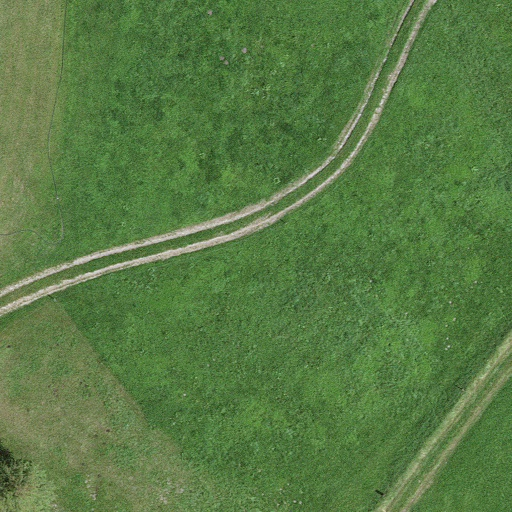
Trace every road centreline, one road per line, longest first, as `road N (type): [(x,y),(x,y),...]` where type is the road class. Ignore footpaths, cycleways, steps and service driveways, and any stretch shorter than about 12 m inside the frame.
road 1 (track): [(0,304),(54,279),(276,215),(315,191)]
road 2 (track): [(394,511),(511,360)]
